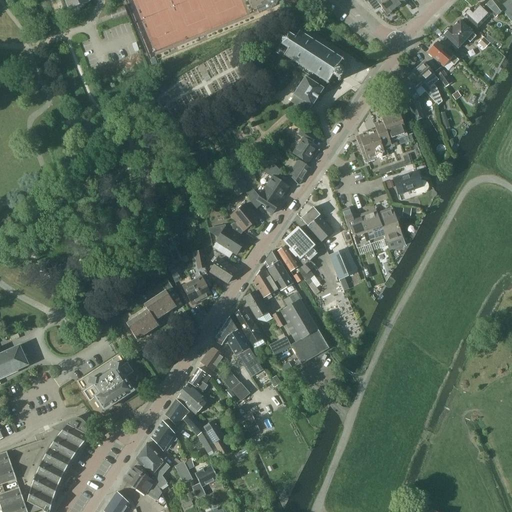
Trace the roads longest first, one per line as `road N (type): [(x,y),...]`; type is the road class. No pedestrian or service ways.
road 1 (tertiary): [(89,511),(392,60),(396,42)]
road 2 (residential): [(364,384),(468,187),(490,177),(511,187)]
road 3 (residential): [(364,384),(315,511)]
